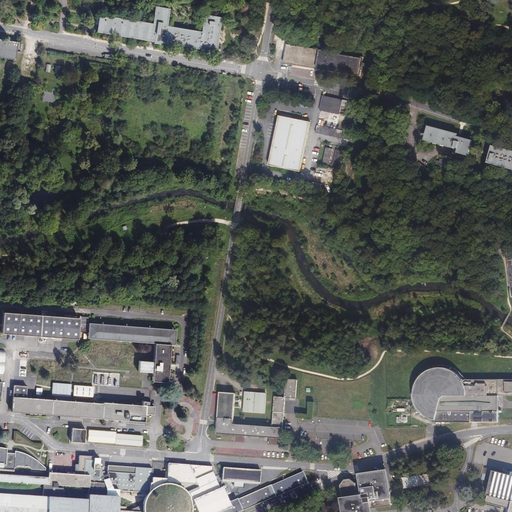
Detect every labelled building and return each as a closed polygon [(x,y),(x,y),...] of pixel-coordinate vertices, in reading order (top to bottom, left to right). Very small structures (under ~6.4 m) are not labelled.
[(153,24),(105,16),(104,17),(99,16),(96,32),(154,42),(153,43),(159,44),(160,43),(215,52),(221,18),(204,15),(201,32),(167,26),(169,9),(155,7),(153,24)] [(0,40),(0,58),(12,60),(15,43),(0,40)] [(284,61),(283,63),(291,64),(294,65),(321,69),(359,76),(362,58),(286,45),(284,61)] [(84,71),(75,70),(72,87),(82,88),(84,71)] [(52,94),(42,92),(41,101),(58,104),(59,98),(52,96),(52,94)] [(341,100),(321,96),(319,111),(339,115),(341,100)] [(267,166),(298,173),(308,123),(277,117),(267,166)] [(346,141),(348,133),(315,126),(313,134),(346,141)] [(422,141),(452,149),(456,150),(455,153),(467,157),(471,141),(455,137),(456,134),(426,126),(422,141)] [(511,152),(492,147),(487,163),(511,170),(511,152)] [(331,151),(324,149),(320,165),(327,167),(331,151)] [(340,152),(334,151),(331,167),(337,168),(340,152)] [(3,313),(2,333),(8,333),(69,338),(77,338),(78,332),(78,328),(78,319),(12,314),(3,313)] [(87,328),(88,317),(81,316),(79,316),(79,328),(87,328)] [(176,329),(89,323),(88,329),(88,333),(87,338),(155,344),(153,362),(139,360),(138,372),(152,373),(152,381),(167,382),(168,369),(166,369),(167,365),(168,365),(170,345),(174,345),(176,329)] [(19,376),(26,377),(26,372),(27,361),(20,360),(19,376)] [(511,379),(463,380),(461,376),(458,373),(455,370),(451,368),(446,366),(442,366),(438,365),(438,366),(435,366),(430,367),(427,368),(424,370),(421,371),(418,374),(416,376),(414,378),(413,381),(411,384),(411,387),(410,390),(410,394),(410,398),(410,401),(411,404),(413,407),(414,410),(416,413),(418,412),(420,414),(422,416),(425,418),(428,419),(430,420),(433,420),(433,422),(496,422),(496,396),(511,395),(511,379)] [(64,373),(64,379),(91,381),(91,375),(73,373),(64,373)] [(218,424),(217,425),(217,434),(282,439),(285,398),(296,398),(297,380),(286,379),(285,397),(275,397),(272,427),(233,424),(235,393),(220,392),(218,422),(218,424)] [(52,382),(51,395),(70,397),(71,384),(57,383),(52,382)] [(82,417),(119,419),(121,420),(120,423),(127,423),(127,420),(144,422),(144,416),(148,417),(149,414),(153,414),(153,406),(102,402),(102,404),(26,398),(26,386),(13,385),(11,411),(60,415),(60,419),(81,421),(82,417)] [(74,385),(73,396),(92,397),(93,387),(74,385)] [(243,411),(265,413),(266,393),(245,392),(243,411)] [(84,443),(85,429),(71,428),(70,442),(84,443)] [(88,430),(87,441),(141,445),(142,436),(116,434),(116,432),(88,430)] [(0,474),(13,475),(14,469),(17,466),(29,467),(31,470),(45,471),(46,468),(38,461),(31,456),(23,453),(15,451),(14,453),(9,453),(7,453),(7,449),(0,447),(0,474)] [(117,490),(147,492),(150,492),(152,478),(153,469),(106,466),(106,476),(101,476),(99,469),(98,469),(98,457),(77,456),(77,465),(73,465),(73,475),(46,473),(46,478),(13,475),(0,474),(0,482),(87,488),(117,490)] [(200,497),(218,489),(214,480),(211,472),(211,467),(166,464),(165,483),(195,485),(200,497)] [(260,470),(222,467),(221,477),(221,482),(234,483),(243,484),(259,485),(259,483),(260,483),(260,470)] [(375,507),(392,505),(391,500),(394,499),(389,470),(375,472),(360,474),(361,483),(356,483),(351,480),(346,480),(341,485),(343,500),(344,505),(344,511),(374,511),(374,507),(375,507)] [(511,511),(511,476),(491,471),(484,496),(486,496),(484,503),(508,509),(507,511),(511,511)] [(301,473),(270,487),(274,497),(275,498),(306,484),(301,473)] [(402,478),(403,489),(430,485),(428,474),(402,478)] [(189,511),(189,505),(187,499),(184,494),(180,490),(175,487),(169,485),(163,485),(164,479),(152,478),(150,492),(147,492),(144,496),(141,502),(140,508),(140,511),(189,511)] [(241,511),(243,511),(274,497),(270,487),(269,486),(256,492),(236,500),(241,511)] [(87,488),(86,500),(116,502),(117,490),(87,488)] [(191,501),(195,511),(219,511),(229,508),(227,503),(221,488),(218,489),(200,497),(191,501)] [(115,511),(116,502),(86,500),(0,493),(0,511),(115,511)] [(219,511),(238,511),(241,511),(236,500),(236,499),(227,503),(229,508),(219,511)]
